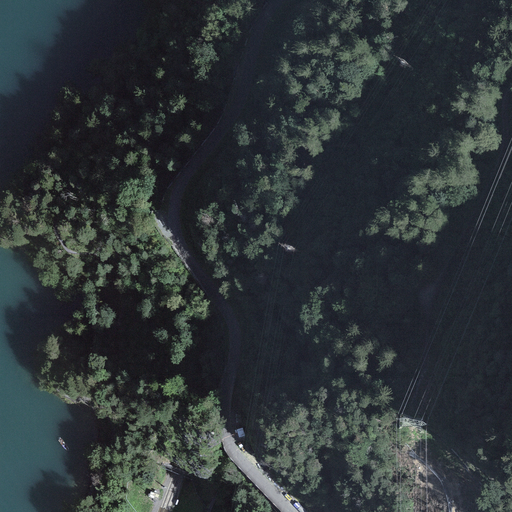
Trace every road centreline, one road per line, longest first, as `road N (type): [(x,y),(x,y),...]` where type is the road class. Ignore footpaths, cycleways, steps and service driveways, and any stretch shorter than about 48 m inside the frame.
road 1 (primary): [(511,69),(414,511)]
road 2 (track): [(511,87),(502,97),(505,135),(495,178),(448,262),(431,316),(427,367)]
